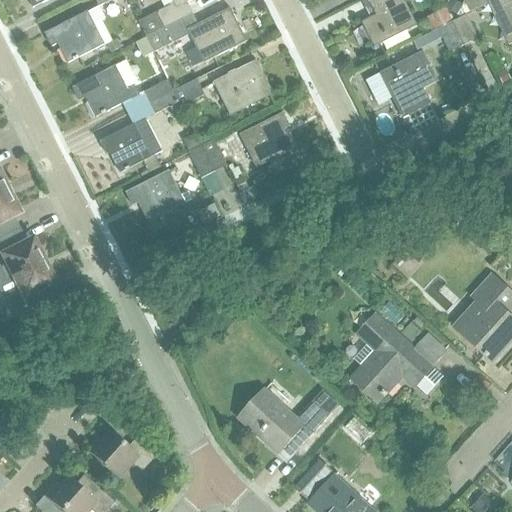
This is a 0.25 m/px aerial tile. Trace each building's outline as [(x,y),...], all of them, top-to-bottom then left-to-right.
[(146,37),(155,32),(193,14),(186,1),(187,0),(172,0),(173,2),(138,20),(146,37)] [(368,0),(375,13),(370,16),(361,21),(374,47),(418,25),(405,0),(368,0)] [(463,0),(470,13),(488,4),(488,3),(493,0),(463,0)] [(511,0),(493,0),(488,3),(488,4),(493,13),(492,13),(508,45),(511,42),(511,0)] [(155,32),(146,37),(154,51),(163,47),(189,34),(203,62),(245,41),(229,8),(197,24),(193,14),(164,28),(155,32)] [(80,55),(106,42),(89,10),(46,32),(53,46),(60,43),(69,61),(75,58),(77,61),(81,58),(80,55)] [(447,24),(441,11),(426,19),(433,31),(447,24)] [(466,15),(452,22),(464,46),(478,39),(466,15)] [(464,46),(452,22),(439,29),(451,53),(464,46)] [(146,37),(136,42),(143,57),(154,51),(146,37)] [(415,93),(439,81),(423,51),(380,72),(402,116),(422,106),(415,93)] [(214,82),(230,115),(273,93),(256,60),(214,82)] [(117,66),(74,87),(80,101),(88,97),(97,115),(103,111),(104,114),(109,112),(107,109),(133,97),(139,94),(135,84),(128,87),(117,66)] [(197,79),(174,91),(179,102),(181,106),(204,94),(197,79)] [(143,93),(148,104),(174,91),(168,80),(143,93)] [(174,91),(148,104),(154,115),(179,102),(174,91)] [(288,150),(294,148),(284,129),(290,126),(283,113),(241,134),(257,166),(284,153),(285,154),(289,152),(288,150)] [(146,117),(101,140),(108,153),(111,151),(121,171),(163,149),(146,117)] [(214,140),(202,146),(214,172),(225,167),(227,166),(214,140)] [(214,172),(202,146),(190,152),(202,178),(214,172)] [(0,194),(10,190),(0,170),(0,194)] [(187,203),(170,170),(127,191),(134,204),(140,201),(155,231),(168,225),(163,215),(187,203)] [(257,185),(240,194),(246,204),(263,196),(257,185)] [(0,238),(21,228),(15,215),(21,212),(10,190),(0,194),(0,238)] [(197,213),(203,224),(221,215),(215,204),(197,213)] [(0,265),(7,262),(14,275),(45,259),(34,237),(28,240),(21,228),(0,238),(0,265)] [(45,259),(14,275),(20,288),(7,295),(19,317),(57,297),(50,284),(57,281),(45,259)] [(461,332),(493,362),(511,341),(511,316),(508,313),(511,308),(511,293),(492,275),(472,297),(484,308),(461,332)] [(443,377),(433,368),(433,367),(446,352),(428,335),(414,350),(376,314),(358,334),(378,352),(353,380),(377,402),(402,375),(415,386),(417,385),(427,395),(443,377)] [(265,389),(243,413),(269,438),(266,442),(278,453),(278,452),(288,461),(309,438),(329,416),(312,401),(296,419),(265,389)] [(368,443),(377,433),(358,416),(349,426),(368,443)] [(143,471),(156,456),(137,439),(129,447),(112,431),(96,448),(93,444),(88,450),(116,476),(131,460),(143,471)] [(294,487),(306,498),(331,471),(319,460),(294,487)] [(84,475),(76,484),(69,478),(54,494),(51,490),(45,496),(62,511),(82,511),(88,506),(94,511),(104,511),(114,502),(95,485),(84,475)] [(375,511),(369,507),(380,495),(369,484),(358,496),(334,475),(307,504),(315,511),(375,511)] [(473,503),(479,511),(487,511),(498,504),(489,491),(473,503)]
